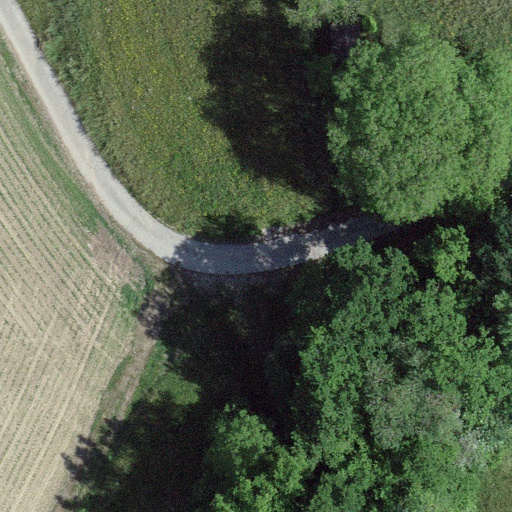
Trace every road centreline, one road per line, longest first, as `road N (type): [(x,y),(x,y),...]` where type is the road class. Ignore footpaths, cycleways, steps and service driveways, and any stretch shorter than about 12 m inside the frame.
road 1 (track): [(14,0),(123,193),(223,268),(371,248),(511,203)]
road 2 (track): [(272,511),(223,268)]
